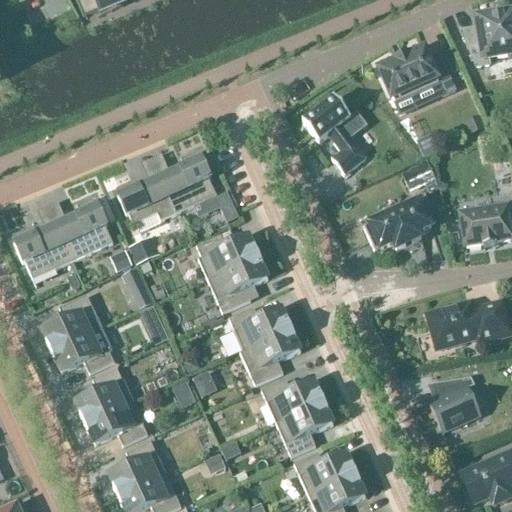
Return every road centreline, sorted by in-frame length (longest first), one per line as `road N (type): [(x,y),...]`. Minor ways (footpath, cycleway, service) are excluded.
road 1 (residential): [(224,106),(0,195)]
road 2 (residential): [(254,93),(470,0)]
road 3 (residential): [(348,297),(444,511)]
road 4 (residential): [(316,312),(224,106)]
road 5 (residential): [(254,93),(348,297)]
road 6 (residential): [(405,511),(316,312)]
road 7 (residential): [(87,511),(0,324)]
road 8 (residential): [(348,297),(511,271)]
